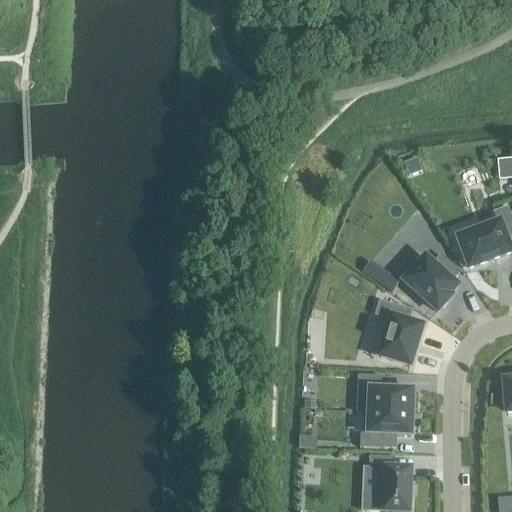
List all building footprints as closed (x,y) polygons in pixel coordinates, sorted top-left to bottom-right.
[(498,226),(458,241),(469,270),(510,255),(505,242),(511,238),(511,223),(507,210),(493,215),(498,226)] [(425,261),(404,284),(437,314),(450,299),(448,298),(456,289),(450,284),(459,275),(440,258),(432,268),(425,261)] [(379,304),(375,318),(390,322),(379,359),(409,368),(413,354),(416,345),(421,330),(407,326),(411,314),(379,304)] [(357,378),(356,415),(368,415),(368,414),(412,416),(412,412),(416,412),(416,397),(412,397),(413,394),(381,392),(381,379),(357,378)] [(360,436),(359,450),(383,451),(384,438),(396,438),(411,439),(412,416),(368,414),(368,415),(367,437),(360,436)] [(393,460),(369,459),(368,471),(372,471),(372,481),(384,481),(382,511),(408,511),(410,472),(392,472),(393,460)] [(511,511),(511,499),(497,501),(498,511),(511,511)]
